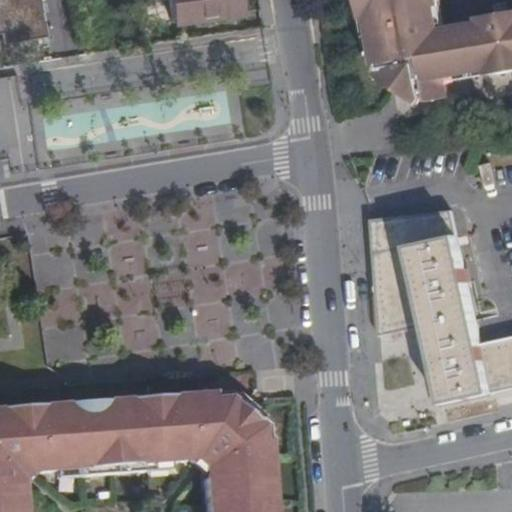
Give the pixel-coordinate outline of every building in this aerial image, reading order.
[(46,38),(39,0),(0,0),(0,34),(2,45),(46,38)] [(240,11),(238,0),(167,0),(172,22),(240,11)] [(511,2),(511,0),(504,0),(495,2),(495,11),(482,13),(484,22),(448,29),(441,30),(437,7),(443,5),(446,4),(444,0),(360,0),(364,19),(365,19),(372,18),(378,55),(381,68),(384,68),(385,73),(382,78),(423,104),(428,96),(433,96),(434,101),(457,97),(454,80),(453,73),(494,66),(495,72),(495,74),(511,71),(511,2)] [(441,30),(448,29),(443,5),(437,7),(441,30)] [(373,55),(378,55),(372,18),(365,19),(373,55)] [(454,80),(495,72),(494,66),(453,73),(454,80)] [(411,242),(458,232),(453,210),(373,220),(382,334),(428,324),(411,242)] [(481,343),(458,232),(411,242),(428,324),(444,401),(491,391),(481,343)] [(198,306),(261,293),(254,261),(191,275),(198,306)] [(511,335),(481,343),(491,391),(511,387),(511,335)] [(268,511),(263,459),(269,459),(267,427),(227,396),(196,398),(196,404),(177,406),(177,400),(125,403),(125,410),(106,411),(106,405),(65,408),(65,414),(47,415),(47,409),(0,412),(0,511),(21,511),(20,494),(18,494),(16,482),(26,473),(37,472),(37,475),(52,473),(81,471),(81,479),(140,475),(139,467),(167,465),(183,464),(183,462),(194,461),(205,470),(205,482),(202,482),(204,511),(268,511)] [(268,511),(273,511),(269,459),(263,459),(268,511)] [(167,473),(167,465),(139,467),(140,475),(167,473)] [(81,471),(52,473),(53,481),(81,479),(81,471)]
